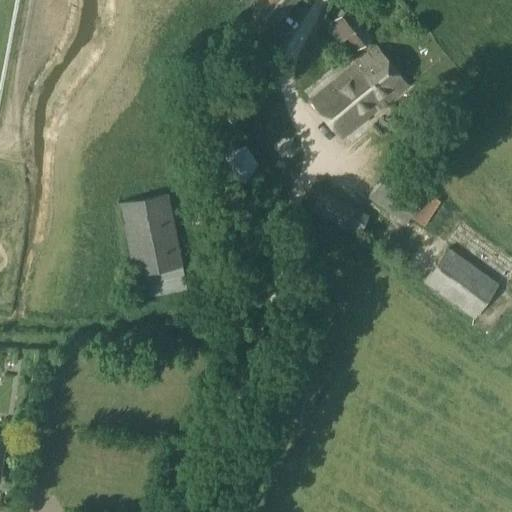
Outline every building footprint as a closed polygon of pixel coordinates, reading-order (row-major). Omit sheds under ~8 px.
[(264,27),(275,27),(295,0),(260,0),(253,10),(255,19),(264,27)] [(333,19),(333,20),(334,21),(327,26),(339,41),(345,36),(355,47),(355,48),(360,45),(363,49),(366,45),(363,42),(370,37),(347,8),(333,19)] [(375,47),(309,100),(339,138),(405,85),(375,47)] [(366,197),(405,222),(409,216),(423,225),(439,200),(425,191),(429,186),(391,160),(366,197)] [(226,217),(244,215),(240,181),(222,184),(226,217)] [(309,210),(359,234),(368,215),(318,191),(309,210)] [(118,202),(132,275),(133,275),(137,298),(186,288),(182,265),(167,192),(118,202)] [(447,246),(422,281),(473,318),(498,283),(447,246)] [(0,389),(13,391),(16,353),(0,351),(0,389)]
